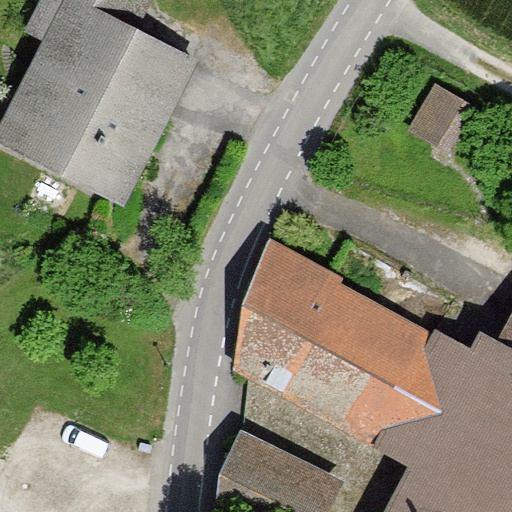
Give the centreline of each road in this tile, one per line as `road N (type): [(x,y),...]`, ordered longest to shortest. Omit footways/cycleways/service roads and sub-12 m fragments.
road 1 (tertiary): [(183,511),(191,383),(220,274),(297,115),(378,0)]
road 2 (unknown): [(384,0),(511,73)]
